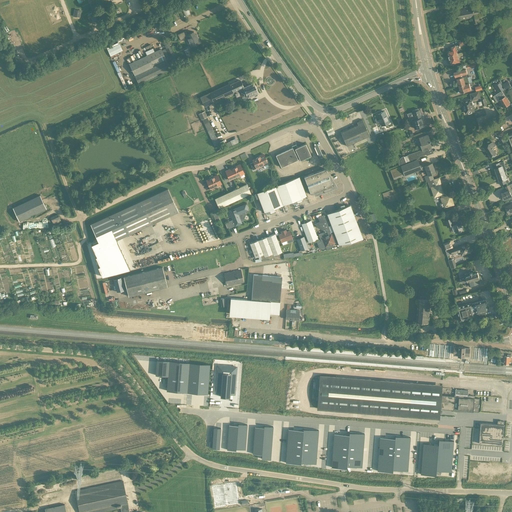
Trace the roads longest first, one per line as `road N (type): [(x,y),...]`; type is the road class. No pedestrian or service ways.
road 1 (unclassified): [(511,494),(370,489),(210,465),(189,454),(124,372),(104,359),(0,348)]
road 2 (residential): [(509,418),(449,421),(440,430),(182,410)]
road 3 (unclassified): [(310,127),(178,171),(81,219)]
road 4 (unclassified): [(243,258),(257,264),(335,250),(475,202)]
road 5 (unclassified): [(243,258),(237,239),(346,192),(310,127)]
road 6 (tertiary): [(321,110),(240,0)]
road 7 (unclassified): [(388,341),(511,342)]
